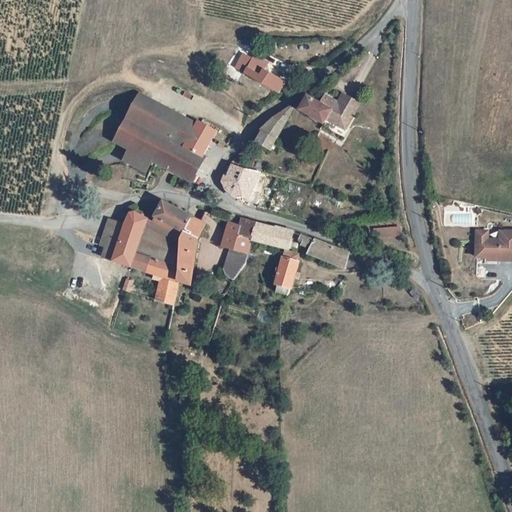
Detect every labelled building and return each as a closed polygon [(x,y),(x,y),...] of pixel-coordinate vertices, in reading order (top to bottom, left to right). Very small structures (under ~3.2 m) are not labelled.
[(266,77),(260,91),(275,98),(281,84),(266,77)] [(305,95),(296,109),(316,126),(320,122),(337,134),(346,121),(332,111),(334,108),(334,107),(321,98),(316,105),(305,95)] [(339,100),(334,107),(334,108),(332,111),(346,121),(354,110),(339,100)] [(288,116),(278,109),(259,133),(254,142),(270,150),(273,143),(288,116)] [(204,152),(219,159),(229,144),(194,130),(188,140),(177,137),(171,151),(200,161),(204,152)] [(139,164),(153,167),(161,148),(148,143),(139,164)] [(151,173),(156,175),(186,187),(200,161),(171,151),(161,148),(153,167),(151,173)] [(243,166),(230,161),(224,182),(238,186),(243,166)] [(153,167),(139,164),(137,168),(151,173),(153,167)] [(248,214),(252,184),(254,171),(243,166),(238,186),(224,182),(221,196),(221,202),(223,206),(225,209),(228,212),(232,214),(236,215),(236,211),(248,214)] [(170,237),(180,241),(190,224),(176,218),(161,210),(150,231),(170,237)] [(134,239),(143,227),(131,220),(124,223),(120,234),(134,239)] [(190,224),(180,241),(172,273),(169,287),(184,290),(193,246),(204,231),(200,229),(190,224)] [(285,256),(289,241),(238,226),(237,233),(235,241),(250,246),(282,255),(272,293),(289,297),(298,260),(285,256)] [(375,226),(375,237),(399,237),(399,227),(375,226)] [(120,234),(102,227),(101,229),(92,254),(96,256),(102,242),(116,243),(120,234)] [(235,241),(237,233),(226,229),(220,255),(228,257),(246,262),(250,246),(235,241)] [(470,258),(480,259),(480,260),(502,260),(502,262),(511,262),(511,233),(494,233),(494,242),(482,242),(482,232),(471,232),(470,258)] [(129,257),(131,250),(132,248),(134,239),(120,234),(116,243),(102,242),(96,256),(92,267),(104,270),(112,252),(129,257)] [(158,269),(172,273),(180,241),(170,237),(158,269)] [(386,239),(365,245),(367,252),(389,247),(386,239)] [(342,273),(345,260),(296,243),(295,248),(308,253),(306,260),(342,273)] [(144,254),(131,250),(129,257),(127,261),(142,265),(144,254)] [(104,270),(120,275),(121,275),(127,261),(129,257),(112,252),(104,270)] [(235,284),(243,272),(246,262),(228,257),(224,275),(227,281),(235,284)] [(360,270),(357,264),(345,260),(342,273),(360,270)] [(147,308),(163,311),(169,287),(172,273),(158,269),(142,265),(127,261),(121,275),(153,283),(147,308)] [(226,293),(228,295),(235,284),(227,281),(225,286),(228,287),(226,293)] [(417,306),(422,302),(415,295),(410,299),(417,306)]
